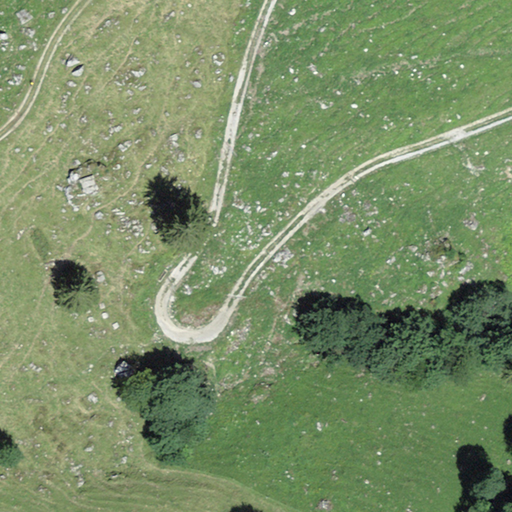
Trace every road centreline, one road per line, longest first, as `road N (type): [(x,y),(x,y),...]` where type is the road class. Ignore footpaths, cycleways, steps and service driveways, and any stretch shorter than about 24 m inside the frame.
road 1 (track): [(511,116),(348,180),(254,269),(208,332),(184,337),(165,325),(160,304),(221,198),(229,129),(275,0)]
road 2 (track): [(86,0),(51,45),(22,114),(0,133)]
